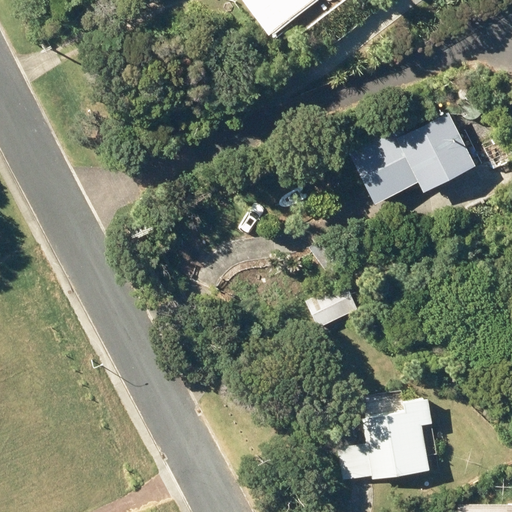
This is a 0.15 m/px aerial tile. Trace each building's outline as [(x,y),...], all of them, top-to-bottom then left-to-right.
[(243,0),(266,31),(309,0),(243,0)] [(398,123),(346,148),(371,197),(414,176),(418,184),(470,158),(445,108),(401,130),(398,123)] [(479,141),(491,165),(511,155),(499,131),(479,141)] [(306,245),(325,270),(348,253),(329,228),(306,245)] [(342,278),(303,298),(315,324),(355,304),(342,278)] [(417,420),(428,418),(424,393),(400,397),(402,408),(359,415),(363,440),(336,445),(341,476),(369,471),(370,475),(425,465),(417,420)] [(457,497),(457,501),(455,501),(455,511),(511,511),(511,500),(484,501),(484,496),(457,497)]
